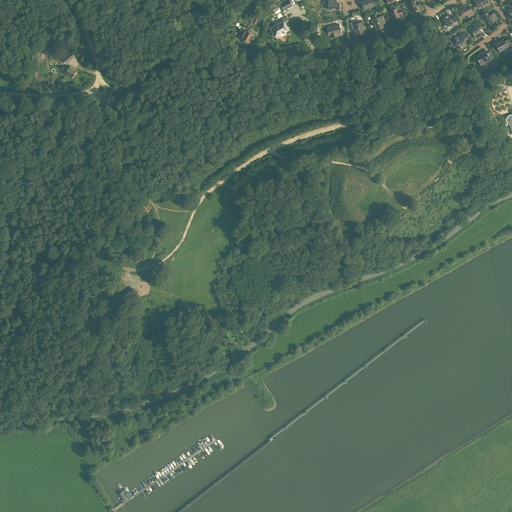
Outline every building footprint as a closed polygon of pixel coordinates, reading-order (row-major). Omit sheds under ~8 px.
[(288,0),(284,0),(279,3),(282,9),(291,5),(288,0)] [(328,0),(328,9),(339,10),(339,3),(336,3),(336,0),(328,0)] [(362,3),(364,9),(374,6),(372,0),(363,0),(364,2),(362,3)] [(411,2),(407,4),(412,12),(418,9),(419,11),(423,10),(418,0),(411,0),(410,1),(411,2)] [(473,0),(478,8),(482,6),(484,8),(490,5),(486,0),(483,0),(482,1),(481,0),(473,0)] [(466,15),(468,17),(474,14),(470,8),(466,10),(463,4),(457,8),(462,17),(466,15)] [(393,9),(389,11),(392,20),(399,17),(400,19),(404,18),(399,5),(392,8),(393,9)] [(484,22),(487,20),(489,24),(498,18),(494,12),(489,16),(487,12),(480,16),(484,22)] [(441,21),(445,27),(451,24),(452,26),(455,25),(456,26),(459,24),(455,17),(451,19),(448,14),(442,17),(443,20),(441,21)] [(372,19),(375,29),(382,27),(381,24),(385,23),(383,15),(372,19)] [(359,20),(352,22),(354,31),(353,31),(354,35),(362,33),(362,30),(366,29),(364,21),(359,22),(359,20)] [(288,30),(287,28),(288,28),(288,27),(288,26),(287,26),(286,26),(284,21),(280,23),(280,22),(278,23),(278,24),(275,25),(273,26),(270,28),(273,33),(272,34),(272,35),(273,35),(273,36),(274,36),(275,37),(278,35),(279,36),(280,36),(281,36),(282,36),(283,36),(284,35),(284,34),(286,33),(285,32),(288,30)] [(474,27),(470,29),(475,38),(481,35),(478,29),(482,27),(479,21),(473,24),(474,27)] [(326,27),(328,32),(329,32),(330,38),(338,36),(337,34),(341,33),(341,34),(344,33),(344,27),(339,28),(339,24),(326,27)] [(238,37),(245,40),(250,32),(245,30),(243,34),(241,32),(238,37)] [(245,40),(244,42),(247,44),(248,42),(249,42),(253,34),(250,32),(245,40)] [(460,38),(456,40),(457,42),(455,43),(457,47),(459,46),(461,49),(467,46),(464,40),(468,38),(464,32),(458,35),(460,38)] [(511,44),(509,39),(504,41),(503,39),(495,44),(499,52),(508,47),(509,49),(510,49),(511,48),(511,44)] [(478,59),(477,60),(480,65),(482,67),(487,64),(485,62),(490,59),(491,61),(495,59),(490,52),(487,54),(485,50),(479,54),(476,56),(478,59)] [(66,63),(72,57),(68,53),(61,59),(66,63)] [(66,67),(63,71),(71,78),(77,71),(70,66),(68,69),(66,67)]
